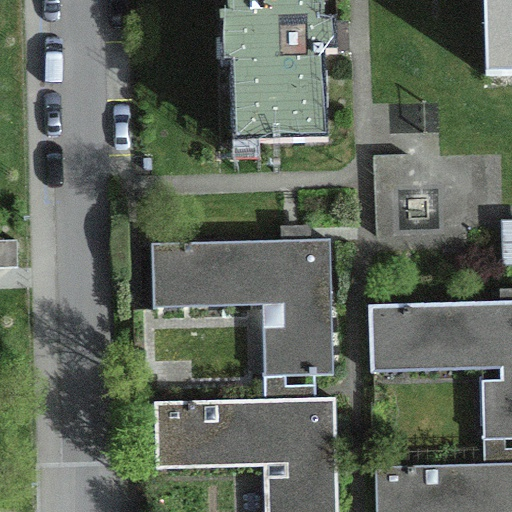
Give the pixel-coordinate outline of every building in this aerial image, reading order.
[(336,22),(324,22),(322,0),(229,0),(230,15),(241,14),(243,65),(231,65),(234,143),(327,140),(324,52),(336,52),(336,22)] [(511,0),(484,0),(487,75),(511,74),(511,0)] [(18,240),(0,240),(0,268),(18,268),(18,240)] [(282,303),(284,376),(334,375),(330,240),(152,244),(154,309),(157,309),(156,306),(282,303)] [(502,366),(504,439),(511,438),(511,303),(371,308),(373,373),(376,373),(376,370),(502,366)] [(285,399),(284,376),(264,376),(265,399),(153,402),(155,469),(161,468),(161,465),(286,462),(287,485),(267,485),(267,511),(338,511),(336,398),(285,399)] [(505,462),(504,439),(484,439),(484,464),(376,467),(376,511),(511,511),(511,463),(505,464),(505,462)]
